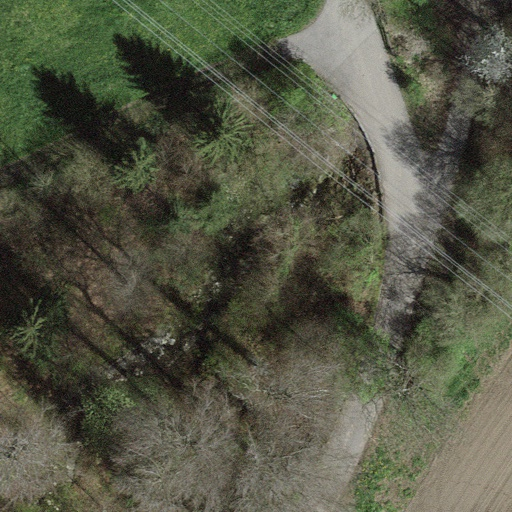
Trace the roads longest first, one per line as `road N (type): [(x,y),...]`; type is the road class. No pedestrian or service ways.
road 1 (unclassified): [(360,0),(393,142),(411,330),(317,511)]
road 2 (track): [(365,24),(231,67),(0,174)]
